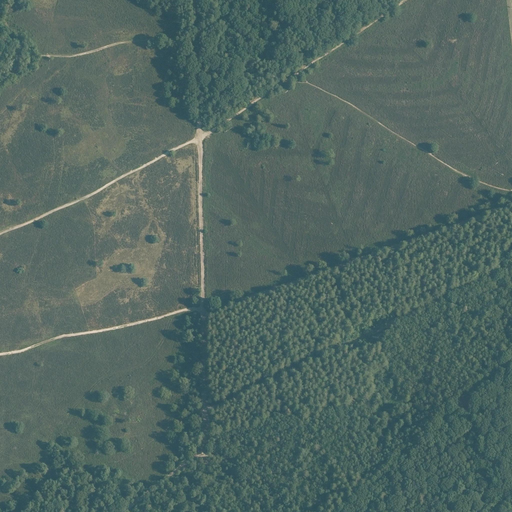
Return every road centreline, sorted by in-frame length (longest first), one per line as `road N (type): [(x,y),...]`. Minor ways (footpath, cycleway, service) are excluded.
road 1 (track): [(0,235),(199,137),(409,0)]
road 2 (track): [(511,206),(202,317)]
road 3 (track): [(218,78),(303,79),(452,168),(511,191)]
road 4 (track): [(202,305),(193,0)]
road 5 (track): [(511,362),(351,511)]
road 6 (track): [(202,305),(0,354)]
road 7 (track): [(202,305),(207,511)]
road 8 (track): [(0,55),(73,54),(150,38),(195,52)]
